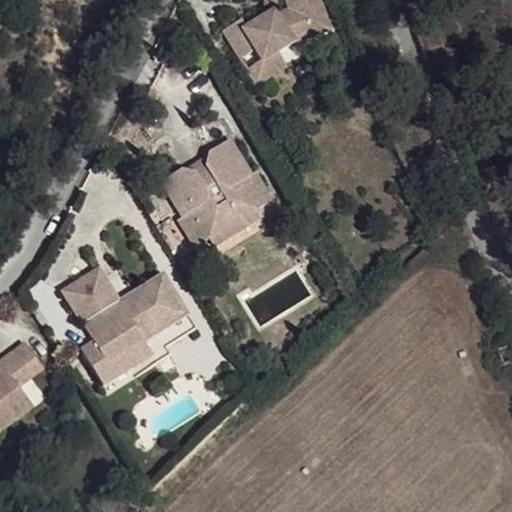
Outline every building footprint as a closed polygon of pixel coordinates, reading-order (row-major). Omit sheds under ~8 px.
[(316,0),(276,0),(279,17),(272,16),(259,15),(257,20),(244,28),(237,21),(219,35),(236,63),(249,53),(257,62),(274,52),(311,38),(310,27),(324,19),(316,0)] [(268,0),(259,0),(259,15),(272,16),(268,0)] [(324,19),(310,27),(311,38),(326,31),(324,19)] [(283,67),(274,52),(257,62),(249,53),(236,63),(252,88),(283,67)] [(265,202),(227,138),(161,180),(182,215),(193,217),(207,238),(212,245),(263,215),(258,206),(265,202)] [(265,202),(258,206),(263,215),(269,211),(265,202)] [(193,217),(182,215),(178,220),(195,245),(207,238),(193,217)] [(185,318),(159,280),(119,304),(99,273),(63,295),(90,342),(80,353),(104,391),(163,352),(155,338),(185,318)] [(193,335),(185,318),(155,338),(163,352),(193,335)] [(19,390),(44,372),(22,344),(0,360),(0,361),(7,370),(0,374),(0,432),(14,424),(6,414),(26,399),(19,390)] [(168,361),(163,352),(104,391),(110,398),(168,361)] [(26,399),(6,414),(14,424),(34,409),(26,399)]
